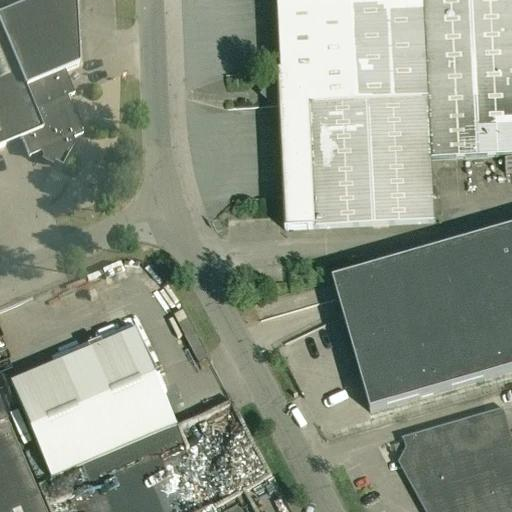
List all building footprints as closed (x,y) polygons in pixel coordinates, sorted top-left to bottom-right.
[(29,158),(41,153),(43,157),(62,168),(75,144),(73,140),(83,135),(68,98),(74,95),(65,72),(79,66),(75,0),(38,0),(0,16),(0,148),(21,139),(29,158)] [(284,231),(433,224),(430,161),(511,157),(511,0),(277,0),(281,75),(276,75),(276,83),(274,83),(262,96),(273,106),(277,106),(284,231)] [(511,231),(332,284),(370,414),(511,372),(511,231)] [(53,482),(177,429),(154,374),(156,373),(137,329),(67,359),(68,362),(12,387),(53,482)] [(44,511),(1,408),(0,407),(0,511),(44,511)] [(511,511),(511,442),(503,411),(401,441),(401,442),(409,440),(412,449),(405,463),(419,471),(411,484),(432,495),(427,504),(441,511),(440,511),(511,511)] [(265,511),(255,487),(202,508),(203,511),(265,511)]
